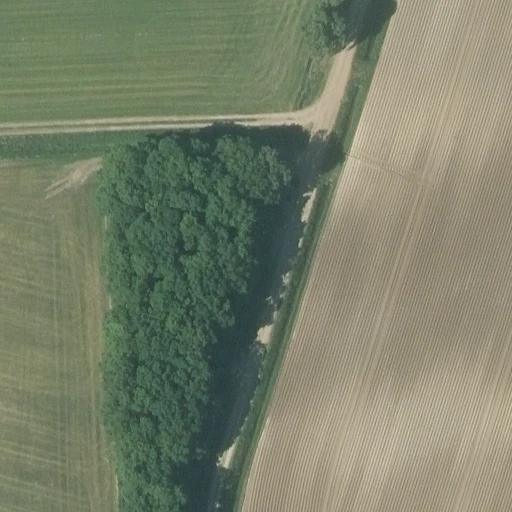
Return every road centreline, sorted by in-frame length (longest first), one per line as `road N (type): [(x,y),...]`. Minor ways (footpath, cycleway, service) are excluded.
road 1 (track): [(210,511),(362,0)]
road 2 (track): [(0,138),(325,125)]
